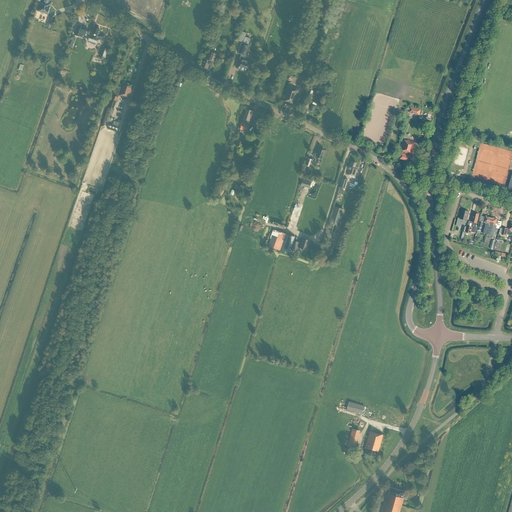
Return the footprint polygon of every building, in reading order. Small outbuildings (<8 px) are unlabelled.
[(48,14),(52,4),(48,3),(49,0),(48,0),(43,0),(43,4),(40,3),(37,11),(48,14)] [(85,38),(88,30),(82,28),(82,27),(78,26),(74,35),(79,36),(85,38)] [(99,33),(100,30),(94,28),(93,31),(91,31),(89,38),(97,41),(97,40),(98,40),(98,39),(103,40),(104,35),(99,33)] [(247,72),(250,62),(244,60),(245,56),(246,56),(249,45),(241,43),(238,53),(241,54),(239,59),(236,69),(247,72)] [(105,58),(108,50),(102,47),(99,56),(105,58)] [(214,62),(217,54),(207,51),(206,55),(206,56),(205,59),(202,67),(206,68),(207,67),(208,67),(210,61),(214,62)] [(306,78),(302,76),(301,76),(299,84),(305,86),(307,78),(306,78)] [(130,91),(132,85),(123,82),(122,88),(121,87),(118,96),(129,99),(131,92),(130,91)] [(291,88),(288,87),(283,101),(284,102),(283,107),(291,109),(292,104),(294,105),(294,103),(298,90),(291,87),(291,88)] [(113,109),(115,105),(118,97),(112,95),(108,107),(113,109)] [(419,115),(421,110),(410,107),(409,112),(419,115)] [(108,123),(112,109),(108,108),(103,121),(108,123)] [(250,121),(253,112),(246,109),(243,119),(244,119),(242,123),(239,132),(243,133),(244,131),(246,131),(248,125),(245,124),(247,120),(250,121)] [(407,141),(403,140),(400,151),(402,152),(400,159),(408,161),(410,154),(413,155),(416,143),(408,140),(407,141)] [(321,159),(324,151),(319,149),(317,154),(315,153),(313,158),(316,159),(314,163),(317,164),(318,162),(319,158),(321,159)] [(354,169),(356,163),(351,162),(351,163),(350,163),(346,174),(355,176),(357,170),(354,169)] [(309,188),(312,179),(303,177),(300,186),(309,188)] [(345,189),(348,180),(342,178),(339,187),(345,189)] [(339,221),(343,209),(335,206),(331,218),(339,221)] [(467,220),(469,211),(462,209),(460,218),(458,218),(456,226),(460,227),(461,224),(465,225),(466,220),(467,220)] [(477,223),(479,214),(474,213),(472,222),(469,221),(468,226),(467,226),(466,232),(470,234),(471,232),(476,233),(477,227),(476,227),(477,223)] [(487,233),(491,217),(486,216),(484,222),(486,223),(483,233),(487,235),(487,233)] [(491,217),(487,233),(490,234),(492,229),(494,229),(495,225),(500,226),(502,221),(497,220),(497,219),(491,217)] [(511,222),(509,229),(503,227),(502,234),(505,235),(506,234),(511,235),(511,232),(511,222)] [(285,234),(278,232),(272,249),(279,251),(281,245),(282,242),(285,234)] [(298,242),(293,241),(295,237),(285,234),(283,242),(282,242),(281,245),(281,247),(280,251),(289,254),(290,250),(295,252),(298,242)] [(333,237),(325,235),(322,243),(331,245),(333,237)] [(306,250),(309,241),(302,238),(300,244),(300,243),(298,248),(306,250)] [(361,414),(364,406),(349,402),(346,410),(361,414)] [(355,448),(360,431),(352,429),(347,446),(355,448)] [(378,452),(383,435),(370,431),(365,448),(366,449),(365,454),(375,457),(377,451),(378,452)] [(402,498),(404,492),(390,487),(388,494),(387,494),(381,511),(399,511),(403,498),(402,498)]
